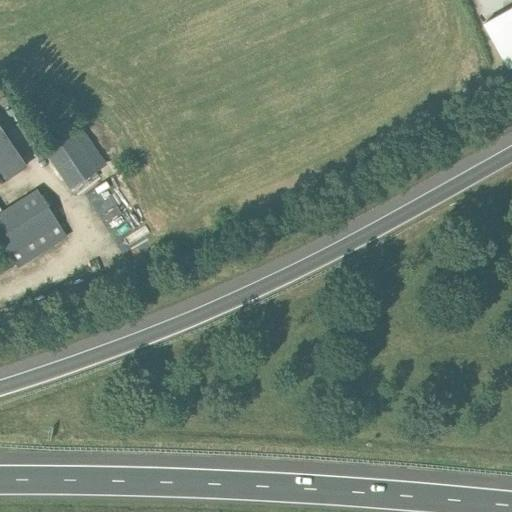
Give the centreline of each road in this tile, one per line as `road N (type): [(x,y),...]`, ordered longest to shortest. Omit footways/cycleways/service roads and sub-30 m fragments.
road 1 (motorway): [(511,155),(200,313),(0,386)]
road 2 (motorway): [(511,504),(278,485),(0,480)]
